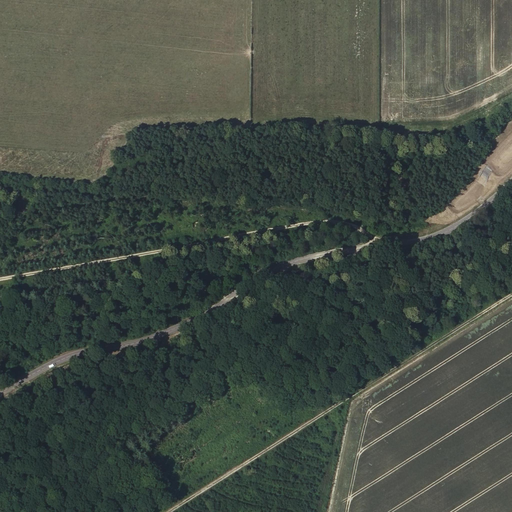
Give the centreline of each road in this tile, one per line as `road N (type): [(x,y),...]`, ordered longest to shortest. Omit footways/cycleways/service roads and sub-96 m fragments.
road 1 (tertiary): [(511,173),(440,233),(277,264),(251,274),(179,329),(64,351),(0,382)]
road 2 (track): [(511,290),(165,511)]
road 3 (track): [(385,244),(353,224),(317,221),(0,278)]
